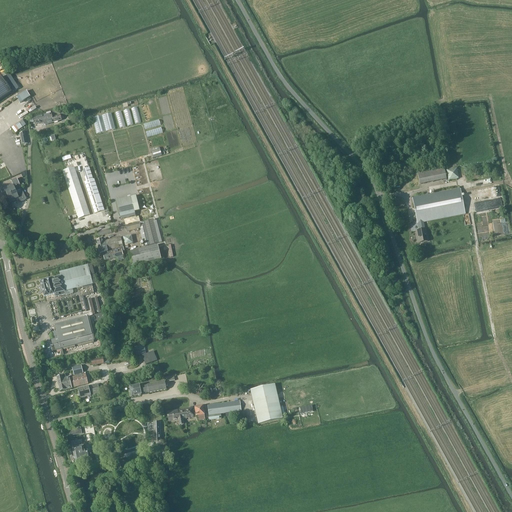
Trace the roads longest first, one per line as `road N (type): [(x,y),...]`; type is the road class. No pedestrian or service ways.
road 1 (track): [(185,0),(466,511)]
road 2 (unclassified): [(237,0),(282,79),(373,183),(427,340),(511,495)]
road 3 (tertiary): [(75,511),(0,237)]
road 4 (track): [(511,379),(496,346),(469,192)]
road 5 (track): [(462,183),(430,0)]
road 6 (track): [(379,197),(462,183),(469,192),(511,188)]
road 7 (track): [(450,101),(491,98),(511,188)]
